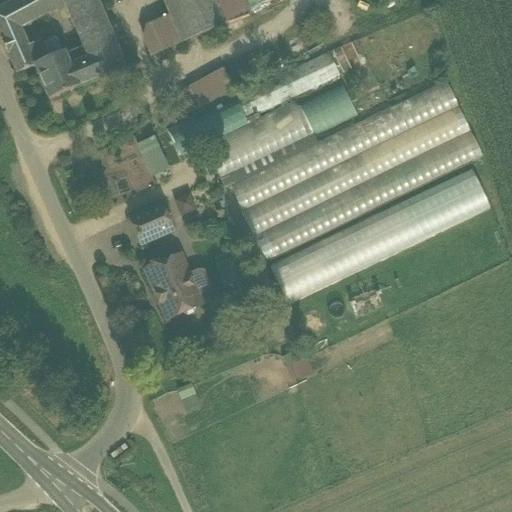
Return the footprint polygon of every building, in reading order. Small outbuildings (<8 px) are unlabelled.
[(61,0),(17,0),(8,5),(20,30),(64,6),(61,0)] [(61,0),(64,6),(87,60),(96,81),(125,69),(95,0),(61,0)] [(214,0),(161,0),(170,19),(181,46),(226,27),(214,0)] [(240,0),(214,0),(226,27),(248,18),(240,0)] [(277,0),(243,0),(249,12),(277,0)] [(0,9),(0,40),(1,42),(21,34),(20,30),(8,5),(0,9)] [(150,59),(181,46),(170,19),(150,27),(146,48),(150,59)] [(28,48),(21,34),(1,42),(8,59),(28,50),(28,48)] [(28,48),(28,50),(35,65),(47,60),(40,43),(28,48)] [(33,66),(35,65),(28,50),(8,59),(16,76),(34,68),(33,66)] [(48,102),(79,89),(69,67),(64,54),(47,60),(35,65),(33,66),(34,68),(48,102)] [(234,100),(245,123),(336,80),(326,56),(234,100)] [(87,60),(69,67),(79,89),(96,81),(87,60)] [(189,88),(189,90),(199,108),(200,110),(234,91),(223,70),(189,88)] [(170,100),(180,118),(199,108),(189,90),(170,100)] [(154,139),(136,147),(151,179),(169,171),(154,139)] [(291,299),(495,211),(478,172),(275,260),(291,299)] [(183,215),(197,209),(191,196),(177,202),(183,215)] [(140,244),(141,246),(169,234),(172,232),(161,208),(130,221),(140,244)] [(145,273),(179,258),(169,234),(141,246),(140,244),(134,247),(145,273)] [(160,306),(166,321),(181,314),(186,318),(193,315),(195,308),(200,306),(196,297),(187,277),(179,258),(145,273),(155,295),(153,295),(158,307),(160,306)] [(197,273),(187,277),(196,297),(206,293),(209,288),(203,273),(197,273)]
